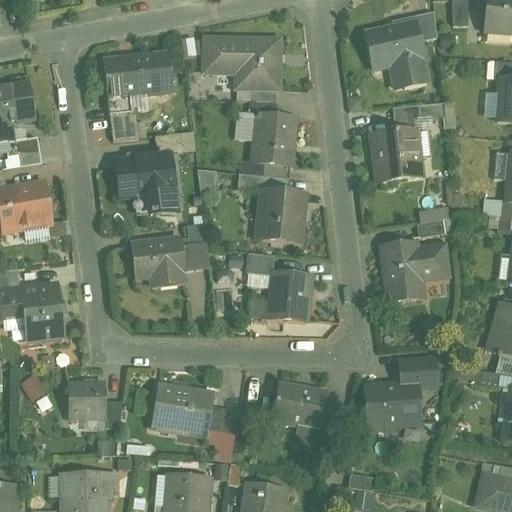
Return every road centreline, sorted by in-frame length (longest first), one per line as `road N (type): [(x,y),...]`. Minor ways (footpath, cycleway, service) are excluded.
road 1 (residential): [(59,38),(103,334),(136,359),(337,362),(357,353),(362,333),(317,0)]
road 2 (residential): [(263,0),(59,38)]
